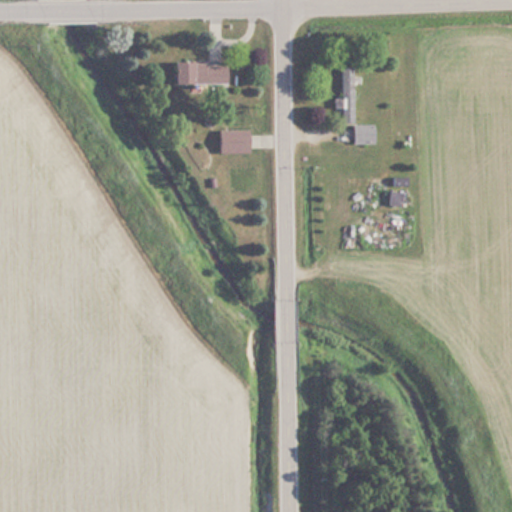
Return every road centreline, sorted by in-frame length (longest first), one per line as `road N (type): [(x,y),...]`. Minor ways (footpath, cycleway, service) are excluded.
road 1 (secondary): [(285,285),(278,0)]
road 2 (residential): [(96,5),(367,0)]
road 3 (secondary): [(286,511),(284,348)]
